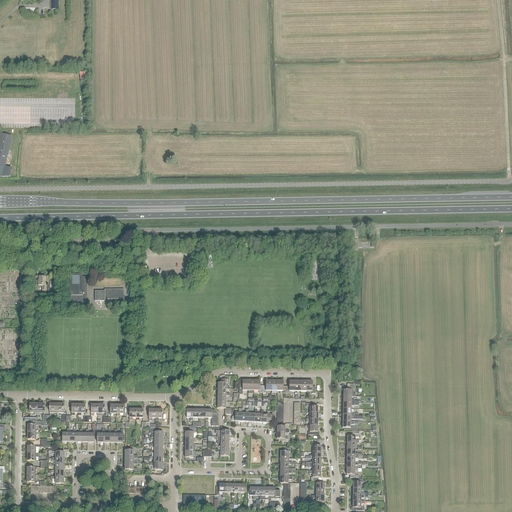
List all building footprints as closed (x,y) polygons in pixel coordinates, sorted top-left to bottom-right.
[(0,176),(8,176),(10,169),(4,167),(12,137),(0,134),(0,176)] [(83,275),(70,275),(70,296),(71,296),(71,305),(87,305),(87,277),(83,277),(83,275)] [(45,276),(39,276),(39,281),(38,281),(38,286),(42,286),(42,290),(46,290),(46,283),(45,283),(45,276)] [(95,292),(95,301),(105,301),(105,299),(123,299),(123,290),(104,290),(104,292),(95,292)] [(226,390),(230,390),(230,387),(228,387),(228,383),(228,380),(220,379),(220,383),(218,383),(217,390),(226,390)] [(242,390),(248,391),(248,381),(242,381),(242,385),(239,385),(239,395),(242,395),(242,390)] [(262,393),(262,386),(260,386),(260,381),(254,381),(254,391),(259,391),(259,393),(262,393)] [(271,391),(271,381),(266,381),(265,386),(262,386),(262,393),(266,393),(266,391),(271,391)] [(277,381),(277,391),(282,391),(282,393),(286,394),(286,386),(283,386),(283,381),(277,381)] [(286,386),(286,394),(289,394),(289,391),(295,391),(295,381),(289,381),(289,386),(286,386)] [(306,382),(306,392),(312,392),(312,394),(315,394),(315,387),(312,387),(312,382),(306,382)] [(353,394),(353,384),(347,384),(347,390),(343,390),(343,397),(351,397),(355,397),(355,394),(353,394)] [(226,402),(217,402),(217,409),(218,409),(225,409),(225,412),(231,412),(231,409),(226,409),(226,402)] [(310,407),(310,413),(318,413),(318,407),(314,407),(314,404),(306,404),(306,407),(310,407)] [(233,421),(235,421),(241,422),(241,414),(242,414),(242,409),(239,409),(239,413),(235,413),(235,416),(233,416),(232,417),(231,418),(231,419),(232,420),(233,421)] [(208,418),(211,418),(211,417),(212,414),(217,414),(217,413),(215,410),(212,410),(205,410),(205,418),(205,421),(208,421),(208,418)] [(48,426),(48,423),(48,422),(46,422),(42,422),(41,422),(36,422),(35,422),(35,425),(28,425),(28,432),(36,432),(36,425),(41,425),(41,426),(48,426)] [(318,426),(309,426),(306,426),(305,426),(305,428),(309,428),(309,432),(307,432),(307,435),(314,436),(314,433),(318,433),(318,426)] [(217,437),(229,438),(229,429),(220,427),(220,429),(221,429),(221,431),(215,431),(215,434),(217,434),(217,437)] [(154,438),(163,439),(163,432),(160,432),(160,429),(150,429),(150,434),(152,434),(152,438),(154,438)] [(69,442),(69,434),(70,434),(70,430),(67,430),(67,433),(62,433),(62,434),(60,434),(60,436),(62,436),(62,442),(69,442)] [(185,433),(185,439),(193,439),(193,433),(195,433),(195,430),(189,430),(189,433),(185,433)] [(288,433),(276,433),(276,440),(278,440),(278,442),(288,442),(288,440),(288,439),(285,438),(285,435),(288,435),(288,433)] [(347,437),(347,443),(355,444),(359,444),(359,440),(355,440),(355,438),(359,438),(359,434),(351,434),(351,437),(347,437)] [(313,447),(313,453),(321,453),(321,446),(317,446),(317,443),(311,443),(311,447),(313,447)] [(125,451),(125,457),(134,457),(134,458),(137,458),(137,456),(134,455),(134,451),(132,451),(133,449),(127,449),(127,451),(125,451)] [(280,452),(280,458),(288,458),(288,452),(290,452),(290,449),(284,449),(284,452),(280,452)] [(358,468),(355,468),(346,468),(346,475),(350,475),(350,478),(356,478),(356,475),(355,475),(355,471),(358,471),(358,468)] [(309,471),(309,472),(307,472),(307,474),(309,474),(312,474),(312,478),(311,478),(311,481),(317,481),(317,478),(320,478),(320,472),(312,471),(309,471)] [(288,477),(280,477),(280,484),(284,484),(284,487),(290,487),(290,484),(288,484),(288,480),(292,480),(292,477),(288,477)] [(353,483),(353,489),(361,489),(361,483),(363,483),(363,480),(356,480),(356,483),(353,483)] [(216,487),(216,488),(216,496),(219,496),(219,493),(222,493),(222,498),(225,498),(225,493),(225,484),(219,484),(219,487),(216,487)] [(244,485),(238,485),(238,493),(238,497),(240,497),(240,493),(246,493),(246,488),(244,488),(244,485)] [(256,500),(256,496),(255,496),(255,488),(248,488),(248,496),(253,496),(253,500),(256,500)] [(268,488),(268,497),(268,501),(268,502),(271,502),(271,499),(280,499),(280,490),(274,490),(274,488),(268,488)] [(206,495),(183,495),(183,505),(205,506),(206,495)] [(324,497),(315,496),(315,497),(312,496),(312,499),(315,499),(315,503),(314,503),(314,505),(320,505),(320,503),(324,503),(324,497)] [(360,508),(360,504),(364,505),(364,502),(361,502),(352,502),(352,508),(356,508),(356,511),(362,511),(362,508),(360,508)]
